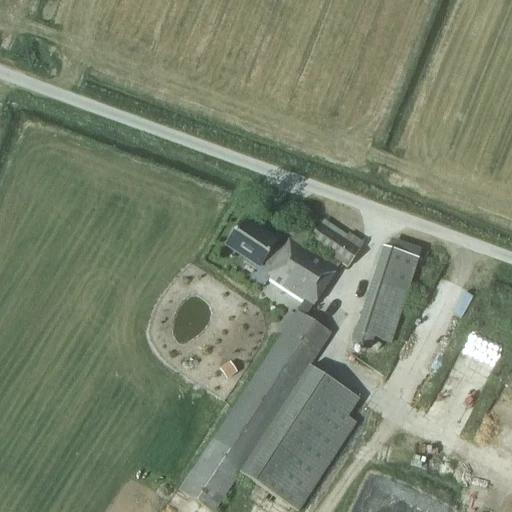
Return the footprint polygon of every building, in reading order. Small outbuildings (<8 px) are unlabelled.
[(330,258),(326,265),(301,248),(308,238),(297,230),(287,245),(286,244),(280,253),(272,247),(274,244),(241,222),(224,247),(257,269),(261,264),(269,269),(265,274),(270,277),(266,282),(301,305),(179,491),(211,511),(213,511),(239,473),(298,511),(355,424),(347,419),(358,401),(308,368),(329,336),(304,320),(339,265),(346,270),(358,253),(363,244),(348,233),(342,242),(320,227),(309,244),(330,258)] [(375,279),(409,290),(419,260),(385,249),(375,279)] [(458,313),(468,317),(478,298),(468,293),(458,313)] [(225,379),(235,373),(230,366),(220,373),(225,379)] [(394,449),(393,459),(418,462),(419,451),(394,449)]
